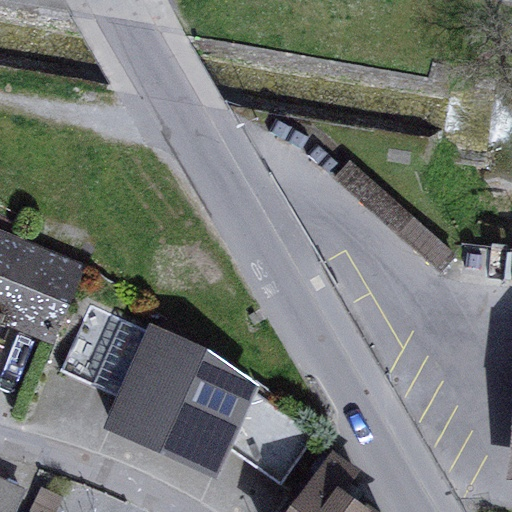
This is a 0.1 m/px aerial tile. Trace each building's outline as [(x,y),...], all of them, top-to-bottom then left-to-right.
[(349,167),(337,181),(403,239),(415,225),(349,167)] [(0,325),(1,325),(3,318),(53,338),(80,272),(12,245),(18,229),(0,219),(0,325)] [(452,259),(415,225),(403,239),(440,273),(452,259)] [(225,447),(281,487),(316,435),(205,358),(91,306),(61,373),(125,401),(113,427),(213,473),(225,447)] [(334,461),(323,453),(310,471),(320,479),(334,461)] [(296,511),(362,511),(353,505),(360,496),(348,487),(355,477),(334,461),(320,479),(296,511)] [(0,511),(12,511),(22,492),(0,482),(0,511)]
